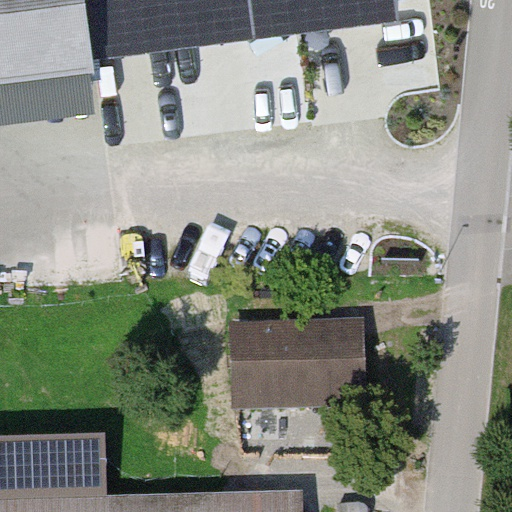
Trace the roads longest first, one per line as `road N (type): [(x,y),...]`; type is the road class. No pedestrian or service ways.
road 1 (unknown): [(134,0),(146,139),(170,191),(511,208)]
road 2 (residential): [(501,0),(456,511)]
